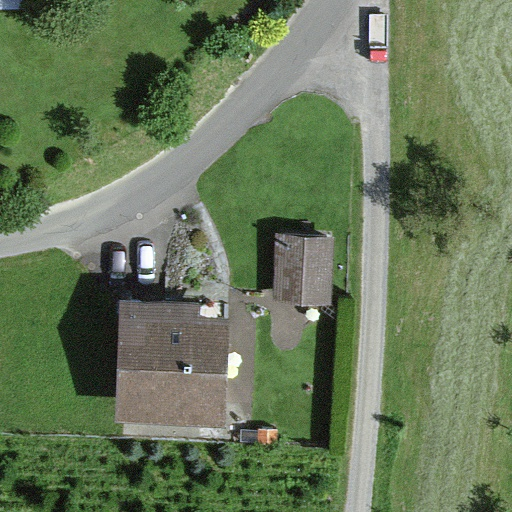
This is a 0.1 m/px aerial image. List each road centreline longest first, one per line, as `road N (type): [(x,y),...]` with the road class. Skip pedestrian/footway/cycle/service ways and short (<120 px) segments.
road 1 (track): [(367,511),(375,37),(338,5)]
road 2 (unclassified): [(341,0),(303,54),(226,132),(127,201),(0,247)]
